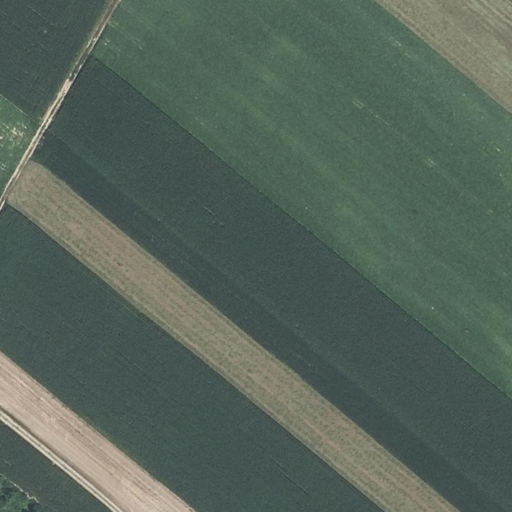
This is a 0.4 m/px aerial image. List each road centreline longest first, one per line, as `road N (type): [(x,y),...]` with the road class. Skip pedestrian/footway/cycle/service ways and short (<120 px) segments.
road 1 (track): [(0,206),(117,0)]
road 2 (track): [(116,511),(0,414)]
